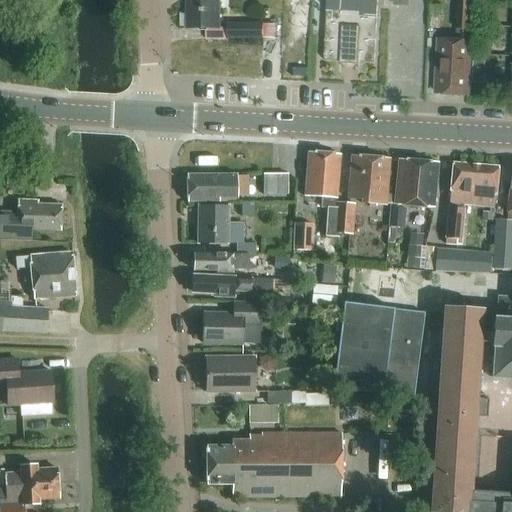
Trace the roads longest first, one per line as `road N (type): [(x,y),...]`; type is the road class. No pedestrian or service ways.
road 1 (tertiary): [(511,135),(154,118)]
road 2 (residential): [(167,340),(79,346),(91,506)]
road 3 (residential): [(167,340),(154,118)]
road 4 (residential): [(179,511),(167,340)]
road 5 (tertiary): [(154,118),(0,105)]
